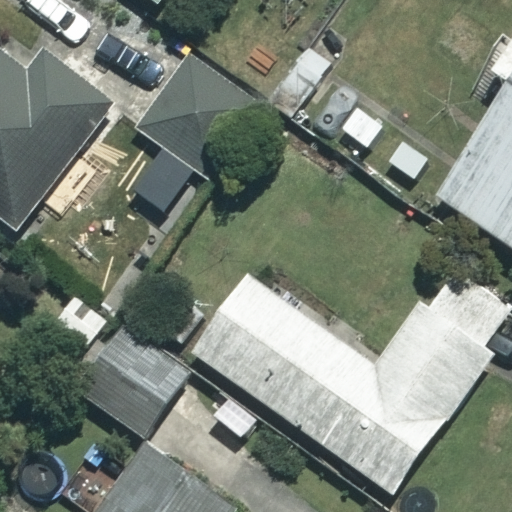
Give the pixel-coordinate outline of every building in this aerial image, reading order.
[(160,0),(142,0),(154,8),(160,0)] [(496,43),(447,11),(422,48),(471,80),(496,43)] [(511,46),(487,86),(502,95),(432,207),(511,256),(511,46)] [(0,218),(20,233),(108,108),(38,58),(23,80),(0,63),(0,218)] [(246,100),(189,62),(138,137),(194,175),(246,100)] [(511,331),(511,315),(449,268),(371,372),(245,276),(188,351),(384,500),(511,331)] [(182,378),(113,330),(69,393),(138,441),(182,378)] [(221,511),(223,510),(142,452),(99,511),(221,511)]
